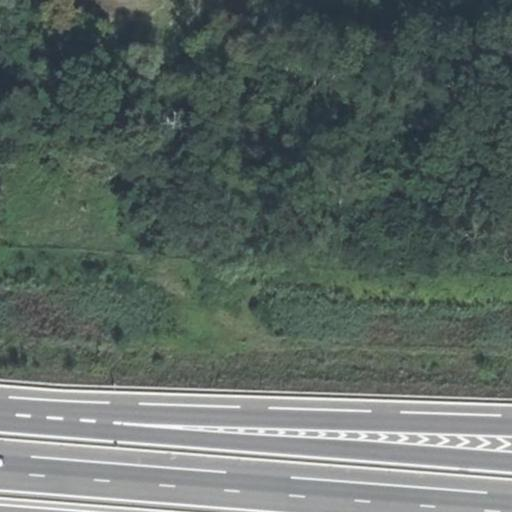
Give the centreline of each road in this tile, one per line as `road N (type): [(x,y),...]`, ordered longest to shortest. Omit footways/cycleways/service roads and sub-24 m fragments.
road 1 (trunk): [(511,465),(0,425)]
road 2 (trunk): [(511,428),(0,411)]
road 3 (trunk): [(478,511),(0,474)]
